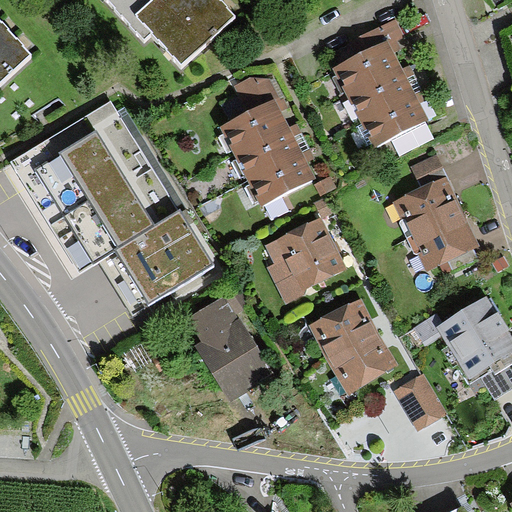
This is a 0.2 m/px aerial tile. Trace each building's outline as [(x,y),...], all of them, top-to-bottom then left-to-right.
[(212,0),(100,0),(142,44),(147,40),(175,71),(231,20),(212,0)] [(381,50),(400,40),(391,24),(350,46),(356,58),(331,72),(346,98),(394,73),(381,50)] [(0,25),(0,85),(30,58),(0,25)] [(408,99),(394,73),(346,98),(360,125),(408,99)] [(269,81),(246,81),(233,88),(247,116),(220,130),(232,155),(282,129),(270,106),(280,101),(269,81)] [(422,124),(408,99),(360,125),(374,150),(422,124)] [(101,260),(135,316),(210,271),(112,107),(9,169),(74,276),(101,260)] [(295,155),(282,129),(232,155),(246,180),(295,155)] [(310,184),(295,155),(246,180),(260,209),(310,184)] [(439,185),(447,181),(435,158),(408,172),(420,194),(395,207),(411,239),(456,216),(439,185)] [(478,260),(456,216),(411,239),(427,269),(442,261),(450,275),(478,260)] [(276,265),(268,269),(287,304),(308,293),(308,287),(346,267),(321,219),(267,247),(276,265)] [(326,361),(377,332),(361,299),(308,326),(326,361)] [(251,359),(255,357),(220,300),(186,321),(231,394),(261,376),(251,359)] [(496,319),(491,321),(482,305),(440,330),(467,375),(486,364),(490,370),(507,360),(495,341),(505,335),(496,319)] [(398,365),(377,332),(326,361),(347,396),(398,365)] [(511,361),(510,358),(507,360),(490,370),(480,377),(495,401),(511,390),(511,361)] [(447,415),(422,374),(393,392),(418,432),(447,415)]
